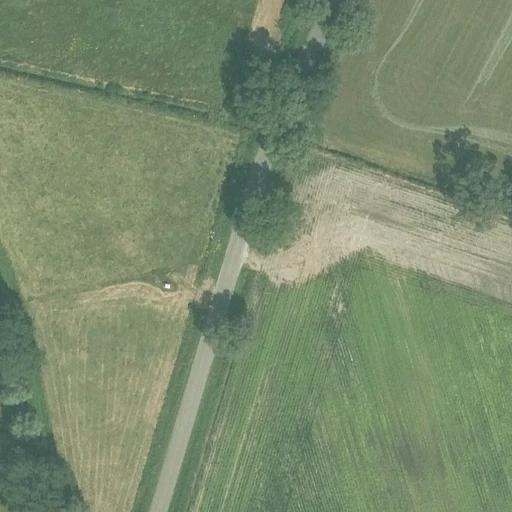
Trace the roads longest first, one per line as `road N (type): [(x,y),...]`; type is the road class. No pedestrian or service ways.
road 1 (unclassified): [(160,511),(258,167),(337,0)]
road 2 (track): [(48,511),(0,260)]
